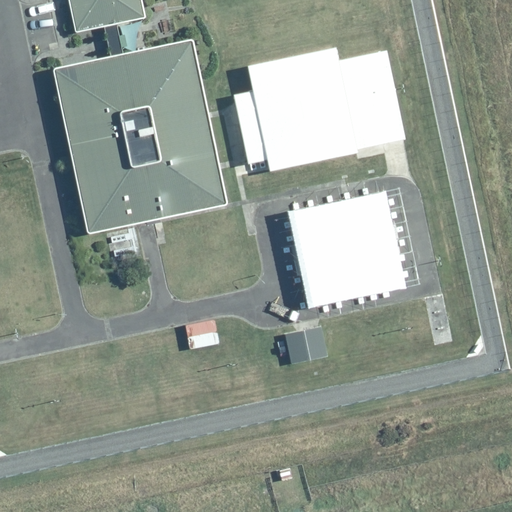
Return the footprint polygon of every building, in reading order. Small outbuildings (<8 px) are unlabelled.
[(143,0),(68,0),(76,32),(104,26),(110,58),(121,56),(115,26),(147,19),(143,0)] [(110,58),(56,68),(89,234),(230,206),(197,41),(121,56),(110,58)] [(249,68),(254,93),(235,97),(249,165),(269,160),(271,172),(362,154),(361,150),(407,140),(388,51),(340,60),(337,50),(249,68)] [(380,199),(298,216),(315,300),(397,283),(380,199)] [(129,233),(109,237),(111,243),(130,239),(129,233)] [(134,246),(114,250),(115,256),(136,252),(134,246)] [(215,317),(183,324),(186,338),(218,331),(215,317)] [(323,327),(285,334),(291,364),(330,356),(323,327)] [(218,331),(186,338),(189,350),(221,343),(218,331)] [(291,466),(279,470),(282,481),(294,478),(291,466)]
